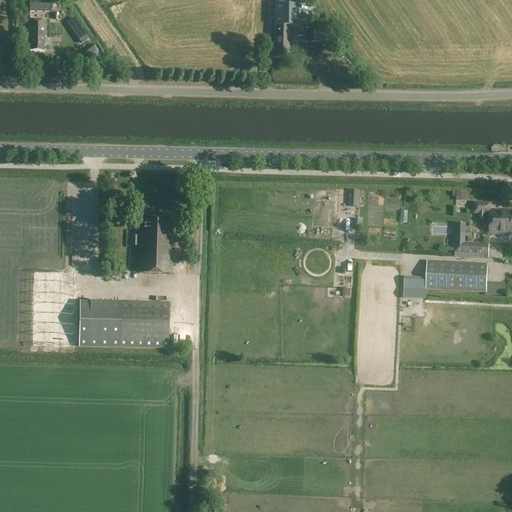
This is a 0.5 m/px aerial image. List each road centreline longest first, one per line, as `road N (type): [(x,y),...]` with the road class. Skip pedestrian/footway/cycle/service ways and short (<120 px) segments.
road 1 (tertiary): [(511,161),(0,150)]
road 2 (unclassified): [(511,94),(0,86)]
road 3 (track): [(204,155),(194,511)]
